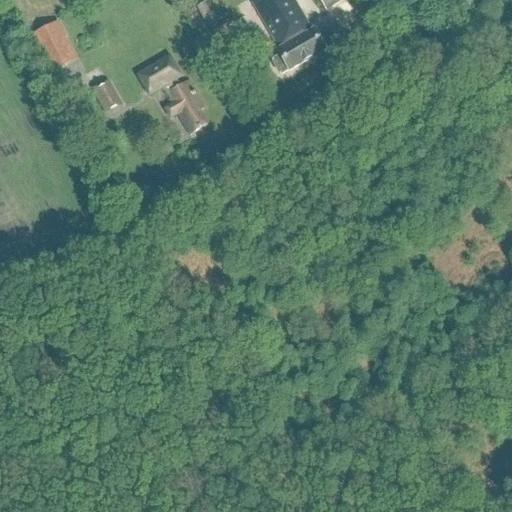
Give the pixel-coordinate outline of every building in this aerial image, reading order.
[(261,0),(252,5),(279,52),(277,53),(280,58),(273,62),(273,65),(279,76),(282,76),(288,72),(289,73),(325,52),(314,33),(312,34),(298,10),(296,11),(291,2),(293,1),(292,0),(261,0)] [(318,0),(325,11),(342,0),(318,0)] [(79,61),(58,23),(32,38),(52,75),(79,61)] [(209,37),(226,70),(245,59),(228,27),(209,37)] [(203,109),(187,82),(179,87),(175,80),(180,77),(168,58),(137,76),(148,96),(161,88),(171,105),(164,109),(169,118),(177,114),(189,135),(206,125),(198,112),(203,109)] [(108,82),(92,91),(107,117),(123,107),(108,82)]
